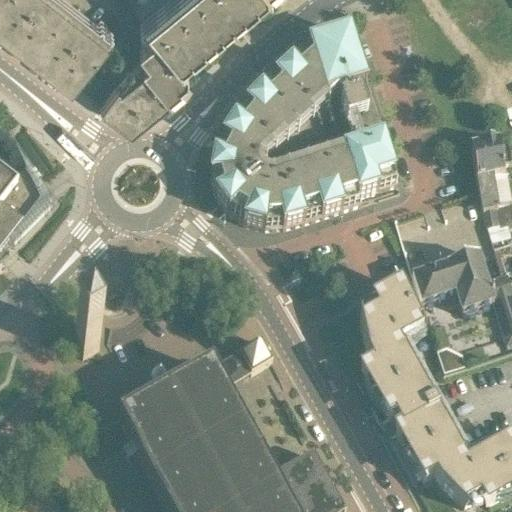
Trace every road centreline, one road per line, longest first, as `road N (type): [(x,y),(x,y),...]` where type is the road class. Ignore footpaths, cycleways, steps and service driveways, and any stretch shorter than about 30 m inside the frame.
road 1 (residential): [(236,269),(418,200),(421,180),(364,0)]
road 2 (tertiary): [(380,511),(236,269)]
road 3 (residential): [(165,155),(234,81),(331,0)]
road 4 (unclassified): [(15,324),(110,213)]
road 5 (tertiary): [(105,162),(0,73)]
road 6 (residential): [(110,511),(23,419)]
